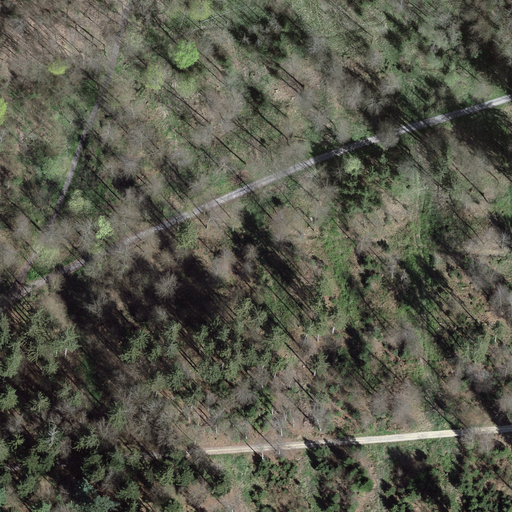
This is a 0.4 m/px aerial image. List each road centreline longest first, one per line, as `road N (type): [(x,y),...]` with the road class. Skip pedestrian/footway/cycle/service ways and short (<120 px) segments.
road 1 (track): [(0,313),(57,274),(249,186),(511,97)]
road 2 (track): [(511,427),(138,450),(0,468)]
